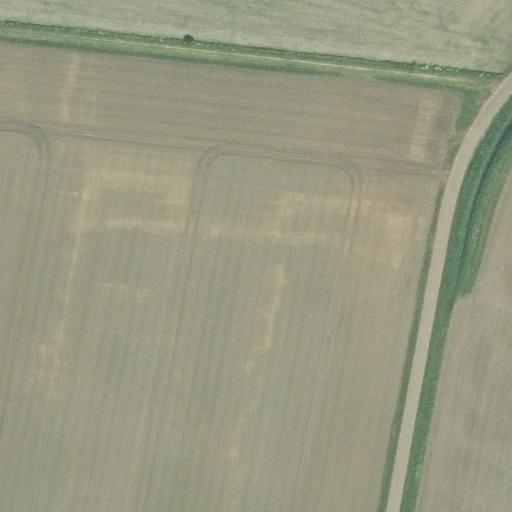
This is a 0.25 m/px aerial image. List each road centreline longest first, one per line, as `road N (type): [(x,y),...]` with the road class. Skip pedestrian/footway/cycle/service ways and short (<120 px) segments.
road 1 (track): [(508,83),(0,29)]
road 2 (unclassified): [(389,511),(464,149),(511,80)]
